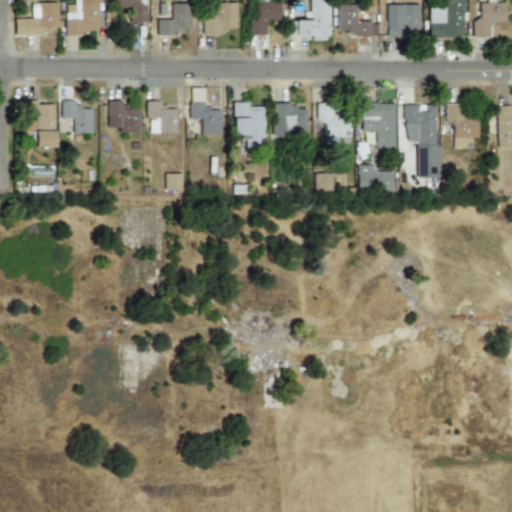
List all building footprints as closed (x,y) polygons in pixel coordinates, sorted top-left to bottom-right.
[(95,0),(72,0),(72,5),(63,5),(62,36),(81,36),(81,30),(95,31),(95,0)] [(111,0),(111,9),(127,9),(127,23),(143,23),(143,0),(111,0)] [(292,20),(292,36),(309,36),(309,39),(326,39),(326,0),(303,0),(303,20),(292,20)] [(427,37),(460,38),(460,0),(436,0),(436,6),(427,5),(427,37)] [(277,2),(248,2),(248,35),(264,35),(264,24),(277,24),(277,2)] [(56,28),(56,3),(29,3),(29,19),(12,19),(12,35),(39,35),(38,29),(56,28)] [(189,29),(188,3),(158,4),(158,19),(154,19),(155,35),(179,34),(179,29),(189,29)] [(200,19),(200,35),(217,35),(217,29),(234,29),(234,3),(208,3),(209,19),(200,19)] [(486,38),(487,24),(503,24),(503,3),(477,3),(476,19),(470,19),(470,37),(486,38)] [(334,34),(376,35),(376,23),(353,23),(354,5),(335,4),(334,34)] [(384,5),(384,38),(405,37),(405,31),(418,30),(417,4),(384,5)] [(51,104),(35,105),(35,100),(21,101),(21,133),(31,132),(31,146),(52,146),(51,104)] [(58,100),(58,118),(71,118),(70,133),(89,133),(90,109),(72,109),(72,101),(58,100)] [(120,101),(105,101),(104,128),(117,128),(117,133),(136,133),(136,106),(120,106),(120,101)] [(157,109),(157,102),(143,101),(143,119),(147,119),(147,133),(174,134),(175,110),(157,109)] [(198,134),(218,134),(218,110),(201,110),(201,103),(187,102),(186,119),(199,119),(198,134)] [(230,135),(243,135),(243,148),(262,147),(261,107),(245,107),(245,102),(230,103),(230,135)] [(315,122),(322,122),(322,137),(347,137),(347,115),(336,115),(336,103),(314,104),(315,122)] [(392,104),(358,103),(358,132),(373,132),(373,148),(392,149),(392,104)] [(450,149),(470,148),(470,138),(475,138),(475,117),(462,117),(462,104),(442,104),(443,123),(450,123),(450,149)] [(303,140),(304,106),(270,105),(269,139),(303,140)] [(402,105),(402,142),(414,142),(414,177),(435,177),(436,105),(402,105)] [(493,106),(494,148),(511,147),(511,126),(511,105),(493,106)] [(391,172),(371,173),(371,165),(355,165),(355,194),(391,194),(391,172)] [(162,190),(179,191),(180,175),(162,174),(162,190)] [(331,174),(313,174),(313,191),(331,191),(331,174)]
